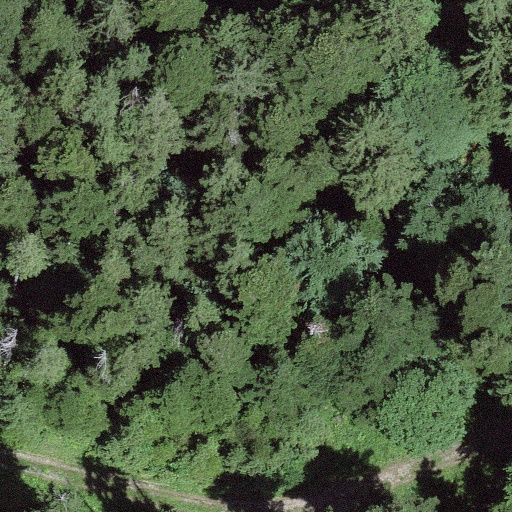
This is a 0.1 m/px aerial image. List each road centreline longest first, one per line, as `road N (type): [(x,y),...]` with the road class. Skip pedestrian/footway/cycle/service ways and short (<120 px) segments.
road 1 (track): [(222,511),(0,456)]
road 2 (track): [(511,436),(470,444),(311,511)]
